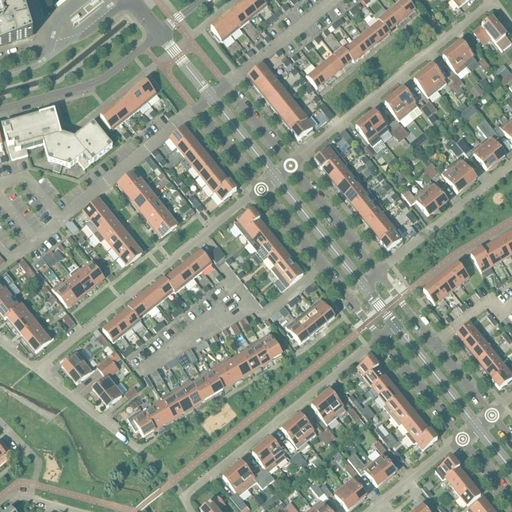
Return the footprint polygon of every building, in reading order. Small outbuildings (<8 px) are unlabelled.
[(0,0),(0,47),(33,38),(21,0),(0,0)] [(248,0),(247,1),(258,16),(267,8),(260,0),(248,0)] [(405,0),(402,0),(395,6),(406,19),(415,11),(405,0)] [(451,0),(458,10),(470,0),(451,0)] [(258,16),(247,1),(238,9),(249,23),(258,16)] [(281,9),(285,14),(290,10),(286,5),(281,9)] [(358,5),(354,9),(357,13),(362,10),(358,5)] [(397,26),(406,19),(395,6),(386,13),(397,26)] [(249,23),(238,9),(229,16),(240,30),(249,23)] [(354,9),(349,12),(353,17),(357,13),(354,9)] [(278,12),(273,16),(277,20),(281,17),(278,12)] [(388,33),(397,26),(386,13),(377,20),(389,35),(390,34),(388,33)] [(240,30),(229,16),(220,23),(231,37),(240,30)] [(434,29),(439,25),(432,16),(427,20),(434,29)] [(268,28),(272,24),(268,19),(264,23),(268,28)] [(340,20),(336,23),(339,28),(344,24),(340,20)] [(380,42),(389,35),(377,20),(377,21),(378,22),(370,29),(380,42)] [(474,35),(480,42),(480,41),(487,36),(502,54),(511,46),(491,21),(483,27),(481,28),(481,29),(474,35)] [(231,37),(220,23),(211,30),(215,36),(214,38),(219,44),(220,43),(222,45),(231,37)] [(336,23),(331,27),(335,32),(339,28),(336,23)] [(370,29),(361,36),(371,49),(380,42),(370,29)] [(331,35),(327,30),(322,34),(326,39),(331,35)] [(361,36),(352,43),(362,56),(371,49),(361,36)] [(267,45),(272,42),(268,37),(264,41),(267,45)] [(322,42),(318,38),(313,41),(317,46),(322,42)] [(342,48),(342,49),(353,63),(362,56),(352,43),(344,50),(342,48)] [(255,48),(259,53),(263,49),(259,44),(255,48)] [(457,46),(451,51),(466,69),(475,62),(461,44),(458,47),(457,46)] [(309,45),(305,48),(308,53),(313,49),(309,45)] [(343,69),(349,64),(352,62),(353,64),(353,63),(342,49),(333,56),(343,69)] [(254,56),(250,51),(246,55),(250,60),(254,56)] [(279,59),(283,56),(280,51),(275,55),(279,59)] [(466,69),(451,51),(445,56),(446,56),(443,59),(454,73),(463,66),(466,70),(466,69)] [(295,64),(299,60),(295,56),(291,59),(295,64)] [(334,76),(343,69),(333,56),(324,63),(334,76)] [(237,62),(241,67),(245,63),(242,59),(237,62)] [(482,60),(478,64),(485,73),(490,70),(482,60)] [(291,65),(288,62),(287,61),(283,64),(286,69),(291,65)] [(324,63),(315,70),(326,83),(334,76),(324,63)] [(269,75),(261,66),(247,77),(249,78),(248,79),(252,84),(253,84),(255,87),(269,75)] [(428,69),(422,74),(437,93),(446,85),(432,67),(429,70),(428,69)] [(295,70),(290,74),(294,78),(298,74),(295,70)] [(326,83),(315,70),(306,78),(316,91),(326,83)] [(497,78),(501,82),(510,75),(507,70),(497,78)] [(437,93),(422,74),(416,79),(417,80),(414,82),(428,100),(437,93)] [(277,84),(269,75),(255,87),(256,88),(255,88),(259,94),(260,93),(263,96),(277,84)] [(511,76),(510,75),(501,82),(505,87),(511,81),(511,76)] [(455,76),(450,79),(454,83),(458,89),(463,85),(455,76)] [(297,83),(301,87),(306,84),(302,79),(297,83)] [(136,90),(148,105),(157,97),(155,95),(157,94),(152,88),(150,89),(146,83),(136,90)] [(458,89),(454,83),(449,87),(456,97),(461,93),(458,89)] [(263,96),(263,97),(262,98),(267,103),(268,102),(270,105),(284,94),(277,84),(263,96)] [(305,92),(308,97),(313,93),(310,88),(305,92)] [(483,94),(479,89),(473,95),(476,99),(483,94)] [(127,98),(139,112),(148,105),(136,90),(127,98)] [(399,93),(393,97),(408,116),(417,109),(403,91),(400,93),(399,93)] [(291,103),(284,94),(270,105),(271,106),(270,107),(274,112),(275,111),(277,114),(291,103)] [(316,106),(321,102),(317,97),(312,101),(316,106)] [(408,116),(393,97),(387,102),(388,103),(385,106),(399,124),(408,116)] [(130,119),(139,112),(127,98),(118,105),(130,119)] [(299,112),(291,103),(277,114),(278,115),(277,116),(281,121),(282,120),(285,123),(299,112)] [(429,103),(425,107),(432,116),(437,112),(429,103)] [(118,105),(110,112),(121,126),(130,119),(118,105)] [(323,115),(328,111),(324,107),(320,110),(323,115)] [(432,116),(425,107),(420,110),(427,120),(432,116)] [(471,107),(465,111),(470,117),(476,113),(471,107)] [(28,157),(26,151),(44,146),(48,162),(56,165),(53,172),(59,174),(62,167),(70,169),(77,163),(84,171),(112,148),(93,125),(75,140),(61,136),(54,112),(2,127),(12,162),(28,157)] [(112,134),(121,126),(110,112),(100,119),(112,134)] [(157,116),(153,112),(149,115),(153,120),(157,116)] [(306,121),(299,112),(285,123),(286,124),(285,125),(289,130),(290,130),(292,132),(291,133),(306,121)] [(168,121),(173,117),(169,113),(164,116),(168,121)] [(370,116),(364,121),(379,139),(389,132),(374,114),(371,117),(370,116)] [(145,119),(140,122),(144,127),(148,124),(145,119)] [(312,131),(306,123),(307,122),(306,121),(291,133),(298,142),(306,136),(307,137),(313,133),(312,132),(312,131)] [(359,126),(356,129),(367,143),(372,149),(381,141),(379,139),(364,121),(358,126),(359,126)] [(488,135),(492,131),(485,122),(480,126),(488,135)] [(511,126),(509,122),(499,129),(504,135),(511,145),(511,126)] [(136,126),(131,130),(135,134),(139,131),(136,126)] [(400,126),(396,130),(403,139),(408,136),(400,126)] [(492,131),(499,139),(504,135),(499,129),(498,127),(492,131)] [(169,140),(177,150),(191,138),(189,135),(190,135),(185,129),(184,130),(183,129),(169,140)] [(403,139),(396,130),(391,134),(399,143),(403,139)] [(127,133),(122,137),(126,141),(131,138),(127,133)] [(409,147),(414,153),(421,147),(428,141),(424,135),(409,147)] [(192,139),(191,138),(177,150),(184,159),(198,147),(196,145),(197,144),(193,139),(192,139)] [(435,138),(430,142),(434,147),(439,143),(435,138)] [(501,160),(505,157),(489,138),(480,145),(496,166),(502,161),(501,160)] [(354,144),(351,139),(346,143),(350,148),(354,144)] [(374,148),(377,153),(386,148),(383,142),(374,148)] [(447,147),(457,159),(463,155),(453,142),(447,147)] [(456,145),(463,155),(468,151),(460,142),(456,145)] [(496,166),(480,145),(470,153),(486,172),(489,170),(490,170),(496,166)] [(364,149),(371,159),(376,155),(368,146),(364,149)] [(199,149),(198,147),(184,159),(192,168),(206,157),(203,154),(204,153),(200,148),(199,149)] [(314,162),(321,170),(339,156),(332,147),(327,151),(325,149),(320,153),(322,155),(314,162)] [(362,153),(358,148),(353,152),(357,157),(362,153)] [(159,155),(156,151),(151,155),(155,159),(159,155)] [(346,165),(339,156),(321,170),(322,171),(323,170),(325,173),(324,173),(328,179),(329,178),(330,179),(346,165)] [(192,168),(199,177),(213,166),(211,163),(212,162),(208,157),(207,158),(206,157),(192,168)] [(369,162),(365,158),(361,161),(364,166),(369,162)] [(167,165),(164,160),(159,164),(162,169),(167,165)] [(472,183),(476,181),(460,161),(451,169),(467,189),(473,184),(472,183)] [(335,185),(337,188),(350,178),(343,169),(347,166),(346,165),(330,179),(330,180),(329,181),(334,186),(335,185)] [(431,165),(427,169),(434,178),(439,174),(431,165)] [(214,167),(213,166),(199,177),(207,186),(221,175),(218,172),(219,171),(215,166),(214,167)] [(368,171),(372,175),(376,171),(373,167),(368,171)] [(434,178),(427,169),(422,172),(430,182),(434,178)] [(467,189),(451,169),(441,176),(457,196),(460,193),(461,194),(467,189)] [(175,174),(171,170),(166,173),(170,178),(175,174)] [(118,186),(125,195),(140,183),(133,173),(118,186)] [(207,186),(214,196),(229,183),(228,183),(228,184),(226,181),(227,181),(222,175),(221,176),(221,175),(207,186)] [(380,176),(376,180),(379,184),(384,181),(380,176)] [(344,196),(344,197),(357,187),(350,178),(337,188),(339,191),(338,192),(343,197),(344,196)] [(182,183),(178,179),(174,183),(177,187),(182,183)] [(125,195),(133,204),(152,189),(151,188),(147,191),(140,183),(125,195)] [(229,183),(214,196),(216,195),(222,204),(223,203),(224,204),(229,200),(228,199),(236,192),(229,183)] [(391,190),(388,185),(383,189),(387,194),(391,190)] [(443,207),(447,204),(431,185),(422,192),(438,212),(444,208),(443,207)] [(349,203),(352,207),(369,193),(368,193),(365,196),(357,187),(344,197),(345,198),(344,199),(348,204),(349,203)] [(185,196),(189,193),(186,188),(181,192),(185,196)] [(133,204),(140,213),(159,197),(152,189),(133,204)] [(416,204),(428,219),(431,216),(432,217),(438,212),(422,192),(413,199),(407,191),(401,196),(411,208),(416,204)] [(358,215),(359,216),(376,202),(369,193),(352,207),(354,210),(353,210),(358,216),(358,215)] [(399,199),(395,195),(391,198),(394,203),(399,199)] [(140,213),(147,221),(162,209),(155,201),(159,198),(159,197),(140,213)] [(192,205),(197,202),(193,197),(188,201),(192,205)] [(105,211),(103,208),(98,202),(83,214),(90,223),(105,211)] [(360,217),(359,218),(363,223),(364,222),(367,225),(384,211),(376,202),(359,216),(360,217)] [(398,208),(402,212),(406,208),(403,204),(398,208)] [(199,215),(204,211),(201,206),(196,210),(199,215)] [(169,218),(162,209),(147,221),(154,230),(169,218)] [(90,223),(98,232),(113,220),(105,211),(90,223)] [(384,212),(384,211),(367,225),(369,228),(368,229),(372,234),(373,233),(374,234),(387,224),(380,215),(384,212)] [(234,226),(241,235),(259,221),(252,212),(244,218),(242,216),(237,220),(239,222),(234,226)] [(414,217),(410,213),(405,217),(409,221),(414,217)] [(409,221),(413,226),(417,222),(414,217),(409,221)] [(177,228),(169,218),(154,230),(162,240),(177,228)] [(93,236),(100,245),(120,229),(113,220),(98,232),(93,236)] [(259,221),(241,235),(249,244),(265,231),(265,230),(266,229),(261,224),(260,224),(259,222),(259,221)] [(375,235),(374,236),(378,241),(379,240),(381,243),(382,243),(394,233),(387,224),(374,234),(375,235)] [(127,238),(120,229),(100,245),(105,241),(112,250),(127,238)] [(268,234),(265,231),(249,244),(256,253),(273,240),(272,239),(273,238),(269,233),(268,234)] [(402,242),(394,233),(382,243),(381,243),(380,243),(388,253),(395,247),(397,249),(403,245),(401,242),(402,242)] [(500,241),(510,257),(511,256),(511,238),(511,237),(510,235),(500,241)] [(112,250),(119,259),(134,247),(127,238),(112,250)] [(275,243),(273,240),(256,253),(256,254),(260,251),(267,259),(280,249),(279,248),(280,247),(276,242),(275,243)] [(491,247),(492,249),(501,263),(510,257),(500,241),(491,247)] [(141,256),(136,250),(134,247),(119,259),(127,268),(141,256)] [(491,247),(487,249),(486,248),(480,252),(491,269),(501,263),(492,249),(491,247)] [(220,261),(225,257),(218,248),(213,252),(220,261)] [(283,252),(280,249),(267,259),(274,268),(270,271),(271,272),(288,258),(287,257),(288,256),(284,251),(283,252)] [(213,252),(208,256),(216,265),(220,261),(213,252)] [(491,269),(480,252),(470,258),(481,275),(491,269)] [(57,253),(54,256),(60,263),(63,261),(57,253)] [(201,253),(192,260),(202,273),(211,265),(201,253)] [(290,261),(288,258),(271,272),(278,281),(295,267),(294,266),(295,266),(291,260),(290,261)] [(225,263),(229,268),(233,264),(230,259),(225,263)] [(46,265),(42,260),(39,262),(33,267),(37,272),(43,267),(46,265)] [(192,260),(183,267),(193,280),(202,273),(192,260)] [(34,275),(23,261),(19,265),(26,275),(24,276),(27,281),(34,275)] [(103,264),(98,268),(102,273),(106,269),(103,264)] [(94,288),(97,286),(103,280),(91,266),(82,273),(94,288)] [(469,280),(457,266),(449,273),(460,287),(469,280)] [(184,287),(193,280),(183,267),(174,274),(184,287)] [(297,270),(295,267),(278,281),(286,291),(303,277),(302,276),(303,275),(298,270),(297,270)] [(85,295),(94,288),(82,273),(73,280),(85,295)] [(236,277),(240,281),(245,278),(241,273),(236,277)] [(460,287),(449,273),(440,280),(451,294),(460,287)] [(174,274),(166,281),(166,282),(176,294),(184,287),(174,274)] [(220,276),(215,279),(219,284),(224,280),(220,276)] [(31,285),(35,290),(42,284),(38,279),(31,285)] [(0,280),(0,295),(8,289),(1,280),(0,280)] [(62,283),(61,283),(76,302),(85,295),(73,280),(65,287),(62,283)] [(166,282),(166,281),(165,280),(155,287),(165,300),(174,293),(175,295),(176,294),(166,282)] [(451,294),(440,280),(432,287),(443,300),(451,294)] [(244,286),(247,291),(252,287),(248,282),(244,286)] [(61,283),(52,291),(67,310),(76,302),(61,283)] [(156,307),(165,300),(155,287),(146,294),(156,307)] [(205,295),(210,292),(206,287),(202,291),(205,295)] [(443,300),(432,287),(423,294),(429,301),(428,303),(432,308),(433,307),(434,308),(443,300)] [(41,292),(44,297),(49,293),(45,288),(41,292)] [(309,288),(304,291),(308,296),(313,292),(309,288)] [(9,289),(8,289),(0,295),(0,310),(12,301),(5,292),(9,289)] [(256,291),(251,295),(255,300),(259,296),(256,291)] [(137,302),(138,302),(147,314),(156,307),(146,294),(137,302)] [(201,299),(197,294),(193,298),(197,302),(201,299)] [(53,297),(48,301),(51,305),(56,302),(53,297)] [(295,306),(300,303),(296,298),(292,302),(295,306)] [(12,301),(0,310),(0,316),(2,319),(2,318),(5,321),(21,308),(21,307),(18,309),(12,301)] [(188,301),(184,305),(188,310),(192,306),(188,301)] [(264,301),(259,305),(263,309),(267,306),(264,301)] [(320,301),(311,308),(325,326),(334,319),(328,311),(330,309),(326,304),(324,306),(320,301)] [(139,321),(147,314),(138,302),(137,302),(128,309),(129,311),(130,312),(130,311),(140,323),(139,321)] [(292,302),(287,305),(291,310),(295,306),(292,302)] [(28,317),(21,308),(5,321),(7,319),(9,322),(9,323),(13,329),(28,317)] [(179,317),(183,313),(180,308),(175,312),(179,317)] [(310,309),(314,313),(306,319),(317,333),(325,326),(311,308),(310,309)] [(131,330),(140,323),(130,311),(130,312),(129,311),(121,317),(131,330)] [(174,320),(179,317),(175,312),(171,316),(174,320)] [(270,319),(274,323),(282,317),(278,312),(270,319)] [(62,319),(69,328),(74,325),(66,315),(62,319)] [(19,334),(21,337),(35,326),(28,317),(13,329),(18,335),(19,334)] [(122,337),(131,330),(121,317),(112,325),(122,337)] [(253,332),(245,319),(239,323),(246,336),(253,332)] [(295,321),(294,322),(309,340),(317,333),(306,319),(298,325),(295,321)] [(309,340),(294,322),(285,329),(289,334),(287,335),(291,341),(294,339),(300,347),(309,340)] [(161,331),(165,327),(162,323),(157,326),(161,331)] [(113,345),(122,337),(112,325),(102,332),(113,345)] [(235,336),(236,335),(240,333),(235,325),(232,327),(230,328),(235,336)] [(476,334),(469,325),(456,335),(457,337),(456,337),(460,343),(461,342),(463,345),(476,334)] [(42,334),(35,326),(21,337),(24,340),(23,340),(28,346),(46,331),(42,334)] [(157,326),(153,330),(156,335),(161,331),(157,326)] [(46,331),(28,346),(33,352),(36,355),(54,341),(46,331)] [(148,334),(144,337),(148,342),(152,338),(148,334)] [(468,351),(471,354),(484,344),(476,334),(463,345),(464,346),(463,347),(467,352),(468,351)] [(269,335),(258,341),(271,362),(281,356),(269,335)] [(97,340),(104,349),(109,346),(101,336),(97,340)] [(139,341),(135,344),(139,349),(143,345),(139,341)] [(270,362),(271,362),(258,341),(248,347),(261,368),(270,362)] [(476,360),(478,363),(491,353),(484,344),(471,354),(472,355),(471,356),(475,361),(476,360)] [(261,368),(248,347),(239,353),(251,374),(261,368)] [(191,351),(186,354),(189,359),(191,363),(192,365),(197,362),(191,351)] [(121,355),(125,360),(130,356),(126,352),(121,355)] [(229,359),(241,380),(251,374),(239,353),(238,353),(241,358),(232,363),(230,359),(229,359)] [(483,369),(485,372),(498,362),(491,353),(478,363),(479,364),(478,365),(482,370),(483,369)] [(64,372),(68,378),(87,363),(80,354),(62,368),(64,371),(64,372)] [(114,366),(109,359),(97,369),(102,375),(114,366)] [(232,386),(235,384),(241,380),(229,359),(219,365),(232,386)] [(357,370),(364,379),(377,369),(377,370),(377,369),(378,369),(371,359),(363,365),(362,364),(356,368),(357,370)] [(498,362),(485,372),(486,373),(485,374),(490,379),(491,379),(492,381),(493,381),(506,371),(498,362)] [(94,372),(87,363),(68,378),(73,384),(74,383),(77,387),(94,372)] [(219,365),(209,371),(222,392),(223,391),(232,386),(219,365)] [(118,371),(114,366),(102,375),(106,380),(93,391),(95,394),(94,395),(99,401),(118,386),(111,377),(118,371)] [(364,379),(371,388),(384,378),(383,377),(384,376),(380,371),(379,372),(377,369),(377,370),(377,369),(364,379)] [(211,375),(202,381),(212,398),(222,392),(209,371),(211,375)] [(511,378),(506,371),(493,381),(492,381),(492,382),(499,391),(507,385),(508,386),(511,383),(511,378)] [(153,374),(151,375),(155,382),(161,379),(160,377),(157,372),(153,374)] [(371,388),(379,398),(392,387),(391,386),(392,385),(387,380),(387,381),(384,378),(371,388)] [(190,382),(203,404),(212,398),(202,381),(193,386),(190,382)] [(190,382),(180,388),(193,409),(202,404),(203,404),(190,382)] [(118,386),(99,401),(104,407),(105,406),(107,410),(121,398),(114,389),(118,386)] [(383,409),(399,396),(398,395),(399,395),(395,389),(394,390),(392,387),(379,398),(386,407),(383,409)] [(183,415),(193,409),(180,388),(170,394),(183,415)] [(128,401),(137,394),(133,389),(124,397),(128,401)] [(330,393),(326,396),(326,395),(320,400),(336,420),(345,412),(330,393)] [(173,421),(183,415),(170,394),(170,395),(172,399),(163,404),(173,421)] [(383,409),(391,418),(407,406),(406,405),(407,404),(402,399),(399,396),(383,409)] [(336,420),(320,400),(314,404),(314,405),(311,408),(327,427),(336,420)] [(130,406),(133,412),(138,409),(135,403),(130,406)] [(163,427),(173,421),(163,404),(153,410),(163,427)] [(407,407),(407,406),(391,418),(398,428),(414,415),(412,412),(413,411),(408,406),(407,407)] [(153,433),(163,427),(153,410),(144,416),(153,433)] [(348,414),(355,424),(360,420),(352,411),(348,414)] [(144,416),(141,412),(127,421),(135,434),(139,432),(143,439),(153,433),(144,416)] [(405,436),(406,437),(421,424),(421,423),(421,422),(417,417),(416,418),(414,415),(398,428),(399,428),(401,426),(408,434),(405,436)] [(316,436),(300,417),(297,419),(296,419),(290,423),(306,444),(316,436)] [(282,432),(297,451),(306,444),(290,423),(284,428),(285,429),(282,432)] [(406,437),(413,446),(429,433),(428,433),(426,430),(427,430),(423,424),(422,425),(421,424),(406,437)] [(331,443),(335,440),(328,430),(323,434),(331,443)] [(437,441),(429,432),(428,433),(429,433),(413,446),(416,444),(423,453),(424,452),(425,453),(430,449),(429,448),(437,441)] [(323,434),(318,438),(326,447),(331,443),(323,434)] [(261,447),(277,468),(286,460),(271,441),(267,443),(267,442),(261,447)] [(0,467),(13,457),(1,443),(0,443),(0,467)] [(381,456),(386,452),(378,443),(373,446),(381,456)] [(277,468),(261,447),(255,452),(255,453),(252,455),(264,470),(258,475),(268,486),(274,481),(268,474),(277,468)] [(298,454),(294,458),(301,467),(306,464),(298,454)] [(377,489),(380,486),(380,487),(386,482),(370,462),(364,467),(354,455),(347,461),(361,478),(365,475),(377,489)] [(294,458),(289,462),(297,471),(301,467),(294,458)] [(374,466),(370,462),(386,482),(392,478),(392,477),(395,474),(382,459),(374,466)] [(435,473),(442,482),(459,468),(451,459),(435,473)] [(253,479),(241,464),(238,467),(237,466),(231,471),(248,491),(256,484),(262,491),(268,486),(258,475),(253,479)] [(349,466),(344,470),(352,479),(356,476),(349,466)] [(464,477),(465,477),(461,471),(460,472),(458,470),(459,469),(459,468),(442,482),(445,480),(452,489),(465,478),(464,477)] [(226,477),(223,479),(238,499),(248,491),(231,471),(225,476),(226,477)] [(466,479),(465,478),(452,489),(460,498),(472,487),(470,485),(471,484),(467,479),(466,479)] [(353,482),(344,490),(357,506),(363,501),(362,501),(365,498),(353,482)] [(210,488),(214,493),(219,489),(215,485),(210,488)] [(316,486),(312,490),(319,499),(324,495),(319,490),(316,486)] [(332,496),(324,486),(319,490),(324,495),(327,499),(332,496)] [(467,508),(480,497),(479,496),(480,495),(476,490),(475,490),(472,487),(460,498),(467,508)] [(334,497),(346,511),(347,511),(350,510),(351,511),(357,506),(344,490),(334,497)] [(215,511),(223,506),(223,507),(223,506),(218,499),(210,505),(208,506),(201,511),(215,511)] [(489,509),(490,508),(486,503),(485,503),(482,500),(467,511),(487,511),(490,510),(489,509)] [(235,505),(240,511),(245,511),(247,511),(240,502),(235,505)] [(264,511),(272,506),(268,502),(261,508),(264,511)] [(328,511),(320,502),(311,510),(312,511),(328,511)]
